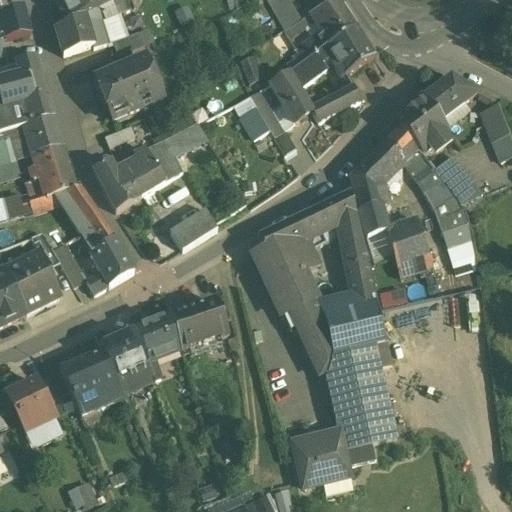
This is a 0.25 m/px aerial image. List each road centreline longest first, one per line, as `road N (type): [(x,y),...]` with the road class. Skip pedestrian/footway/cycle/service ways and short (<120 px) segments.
road 1 (residential): [(408,33),(388,96),(324,172),(211,252),(152,282)]
road 2 (residential): [(31,0),(80,176),(152,282)]
road 3 (track): [(498,511),(484,470),(465,315)]
road 4 (residential): [(152,282),(0,359)]
